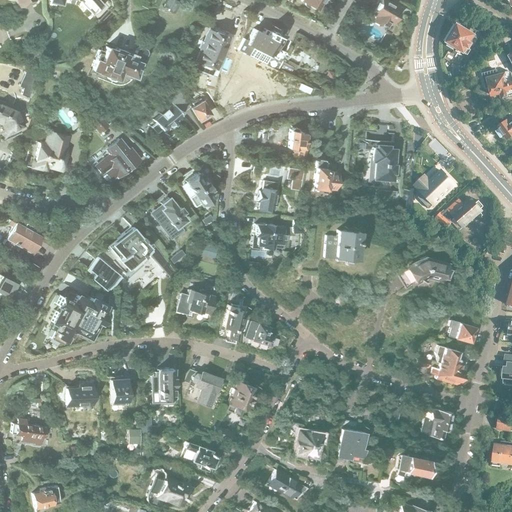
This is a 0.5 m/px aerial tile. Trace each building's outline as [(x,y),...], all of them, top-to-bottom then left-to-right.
[(173,13),(178,1),(175,0),(165,0),(163,6),(169,9),(168,11),(173,13)] [(322,0),(303,0),(303,1),(305,2),(304,3),(305,5),(309,7),(311,7),(311,6),(317,9),(322,0)] [(382,0),(379,0),(372,12),(377,15),(374,21),(385,27),(388,21),(391,23),(392,20),(394,21),(395,21),(397,18),(396,16),(395,16),(399,9),(382,0)] [(476,20),(472,26),(485,33),(481,39),(486,42),(491,32),(487,30),(488,27),(476,20)] [(209,25),(206,34),(206,35),(199,51),(198,52),(196,57),(197,59),(196,61),(195,65),(196,67),(209,72),(211,71),(213,67),(227,32),(209,25)] [(481,33),(471,27),(469,32),(457,25),(446,42),(463,53),(466,49),(469,51),(473,44),(471,43),(474,38),(477,40),(481,33)] [(244,58),(246,55),(265,65),(269,55),(282,62),(287,53),(274,46),(279,36),(276,34),(276,32),(273,30),(271,32),(267,29),(266,30),(265,32),(262,31),(261,33),(253,29),(247,41),(243,39),(237,51),(241,52),(240,56),(244,58)] [(116,79),(119,71),(134,77),(139,62),(140,62),(141,60),(143,61),(147,53),(144,52),(145,49),(140,47),(139,50),(136,49),(134,54),(116,48),(115,50),(105,46),(103,52),(98,50),(97,54),(98,54),(92,70),(106,75),(107,78),(112,80),(116,79)] [(224,75),(230,84),(248,73),(242,64),(224,75)] [(501,93),(502,98),(511,95),(511,77),(511,73),(510,73),(487,79),(492,96),(501,93)] [(24,76),(18,92),(22,94),(19,101),(26,103),(35,81),(24,76)] [(470,90),(468,78),(456,80),(458,92),(470,90)] [(182,115),(180,113),(178,110),(176,108),(185,101),(178,89),(167,99),(172,104),(166,109),(163,107),(157,112),(159,114),(153,119),(152,119),(156,124),(156,125),(157,126),(158,126),(162,131),(163,130),(168,125),(175,120),(180,115),(181,115),(182,115)] [(208,113),(200,100),(189,107),(197,120),(208,113)] [(0,134),(4,136),(5,139),(17,135),(15,129),(22,126),(16,110),(0,103),(0,134)] [(98,133),(108,125),(99,114),(89,122),(98,133)] [(499,127),(498,127),(507,139),(511,135),(511,122),(509,125),(506,121),(504,123),(503,121),(496,123),(499,127)] [(298,129),(296,127),(292,127),(289,129),(288,147),(299,149),(298,152),(294,151),(293,161),(305,162),(307,149),(304,149),(305,133),(298,132),(298,129)] [(320,129),(318,141),(331,142),(333,131),(320,129)] [(38,142),(33,165),(45,169),(46,165),(59,168),(60,168),(63,166),(64,163),(62,160),(61,160),(61,159),(60,159),(61,155),(62,155),(64,149),(62,148),(66,136),(48,131),(45,144),(38,142)] [(127,149),(118,138),(107,146),(108,148),(106,150),(111,156),(105,161),(103,159),(95,165),(101,174),(104,171),(110,179),(115,175),(117,177),(126,169),(125,168),(129,165),(130,166),(139,159),(129,148),(127,149)] [(391,164),(392,148),(386,148),(386,145),(375,144),(374,147),(371,147),(370,159),(373,159),(372,177),(390,178),(391,171),(392,171),(392,164),(391,164)] [(17,158),(12,155),(8,165),(13,167),(17,158)] [(312,187),(334,189),(336,172),(328,171),(328,170),(324,169),(325,162),(324,160),(318,159),(316,161),(312,187)] [(264,175),(266,166),(254,164),(252,173),(264,175)] [(421,193),(432,205),(454,185),(443,173),(442,171),(429,183),(427,181),(419,189),(422,192),(421,193)] [(196,173),(195,173),(184,180),(187,185),(187,186),(188,188),(188,187),(193,193),(187,197),(194,206),(199,203),(199,204),(210,196),(212,195),(208,188),(209,188),(204,180),(203,181),(198,172),(196,173)] [(272,211),(276,182),(263,180),(261,191),(259,190),(257,200),(259,201),(258,209),(272,211)] [(184,218),(180,213),(182,211),(178,206),(175,208),(167,197),(159,202),(162,206),(159,209),(155,212),(162,221),(159,223),(165,232),(173,226),(173,227),(184,218)] [(452,222),(459,230),(482,211),(480,210),(484,207),(479,201),(475,204),(470,198),(463,204),(461,202),(450,211),(448,209),(442,214),(440,213),(435,219),(446,228),(452,222)] [(293,226),(293,233),(304,234),(305,220),(293,219),(293,226)] [(15,222),(6,238),(31,252),(40,236),(15,222)] [(256,234),(255,243),(260,244),(260,245),(270,246),(271,241),(282,242),(283,226),(272,225),(272,224),(262,223),(262,224),(254,223),(253,233),(256,234)] [(96,256),(86,268),(107,285),(120,269),(126,265),(148,245),(141,238),(142,237),(139,234),(138,235),(129,224),(119,233),(117,231),(109,239),(110,241),(104,247),(101,250),(96,256)] [(344,230),(344,231),(337,230),(336,236),(325,235),(324,244),(316,243),(317,238),(307,237),(305,263),(314,264),(316,245),(324,246),(323,257),(336,258),(336,257),(356,258),(358,231),(344,230)] [(151,248),(147,252),(167,276),(174,271),(154,245),(151,248)] [(169,258),(172,262),(183,254),(180,250),(169,258)] [(424,258),(407,268),(415,282),(416,281),(419,282),(426,278),(426,276),(441,279),(442,275),(444,274),(446,270),(444,268),(445,264),(424,258)] [(0,292),(10,298),(18,284),(0,274),(0,292)] [(58,287),(37,331),(67,346),(83,342),(88,333),(97,337),(110,313),(100,308),(103,303),(102,303),(107,292),(95,286),(93,291),(90,297),(61,283),(58,287)] [(188,289),(186,294),(179,293),(174,310),(186,313),(187,308),(201,312),(201,311),(208,313),(213,295),(206,293),(206,292),(204,290),(200,289),(198,290),(197,291),(188,289)] [(226,335),(234,337),(241,309),(236,308),(236,306),(227,304),(226,308),(225,308),(225,311),(222,325),(217,324),(214,337),(225,339),(226,335)] [(447,319),(448,314),(437,311),(436,316),(447,319)] [(249,320),(243,336),(250,338),(267,344),(268,343),(271,344),(273,337),(270,336),(270,335),(267,334),(268,331),(265,330),(267,326),(249,320)] [(468,341),(472,326),(458,322),(449,320),(447,326),(449,327),(447,335),(468,341)] [(438,363),(438,364),(459,370),(461,362),(465,363),(468,354),(456,351),(436,345),(434,353),(436,357),(434,362),(438,363)] [(504,378),(503,383),(511,384),(511,355),(505,355),(503,378),(504,378)] [(429,360),(417,357),(415,364),(427,367),(429,360)] [(459,370),(438,364),(436,369),(432,368),(430,373),(435,375),(434,378),(454,383),(456,382),(456,380),(457,380),(460,370),(459,370)] [(172,377),(171,368),(156,368),(156,371),(154,371),(154,385),(157,385),(157,388),(155,389),(155,392),(157,392),(157,396),(164,396),(164,402),(172,401),(172,385),(172,377)] [(200,370),(200,372),(189,368),(184,381),(201,388),(196,400),(209,405),(214,393),(215,393),(220,378),(201,371),(200,370)] [(109,376),(109,379),(110,404),(126,403),(126,386),(129,385),(129,384),(127,385),(125,382),(125,375),(109,376)] [(236,405),(244,408),(247,401),(248,401),(251,395),(249,394),(252,386),(244,383),(246,381),(238,378),(237,381),(236,380),(233,388),(232,387),(229,394),(230,394),(227,402),(228,402),(225,409),(233,413),(236,405)] [(77,387),(65,388),(65,404),(91,404),(91,384),(77,384),(77,387)] [(29,395),(27,413),(40,415),(42,397),(29,395)] [(387,419),(395,421),(398,407),(390,405),(387,419)] [(424,417),(421,432),(428,434),(428,435),(442,437),(444,428),(446,428),(449,411),(437,408),(436,409),(430,408),(428,418),(424,417)] [(149,415),(138,415),(139,432),(150,432),(149,415)] [(498,416),(496,429),(510,431),(511,418),(498,416)] [(42,439),(44,428),(25,424),(26,420),(17,418),(16,423),(12,422),(10,432),(14,433),(22,435),(21,441),(33,443),(34,445),(38,446),(39,445),(40,445),(41,439),(42,439)] [(340,428),(336,456),(348,458),(348,455),(363,457),(364,449),(361,449),(364,432),(355,431),(357,422),(342,419),(341,421),(341,423),(340,428)] [(294,423),(293,432),(298,433),(295,451),(294,460),(305,462),(305,464),(318,466),(320,453),(316,453),(319,433),(301,431),(302,424),(294,423)] [(230,440),(233,432),(215,426),(212,434),(230,440)] [(127,443),(139,443),(138,429),(126,429),(127,443)] [(511,442),(500,441),(500,445),(494,444),(491,465),(500,466),(500,462),(511,463),(511,442)] [(185,442),(180,456),(200,463),(198,468),(207,471),(209,465),(211,466),(212,463),(215,464),(216,459),(213,459),(215,454),(210,452),(208,451),(209,449),(185,442)] [(406,463),(404,470),(423,473),(424,471),(426,468),(429,469),(429,468),(426,468),(424,465),(425,459),(403,455),(402,462),(406,463)] [(184,494),(189,496),(192,486),(180,482),(179,485),(162,479),(163,474),(163,471),(161,470),(161,469),(160,467),(159,467),(158,468),(158,469),(157,468),(154,469),(153,471),(154,472),(147,494),(147,498),(148,502),(152,505),(155,497),(177,504),(180,497),(183,498),(184,494)] [(306,487),(274,469),(267,481),(279,487),(278,489),(295,499),(306,487)] [(30,493),(34,507),(59,502),(56,485),(49,486),(48,480),(40,481),(42,488),(39,488),(39,491),(30,493)] [(241,508),(240,511),(274,511),(273,511),(253,500),(248,510),(241,508)] [(426,511),(426,509),(409,504),(399,502),(396,511),(426,511)]
